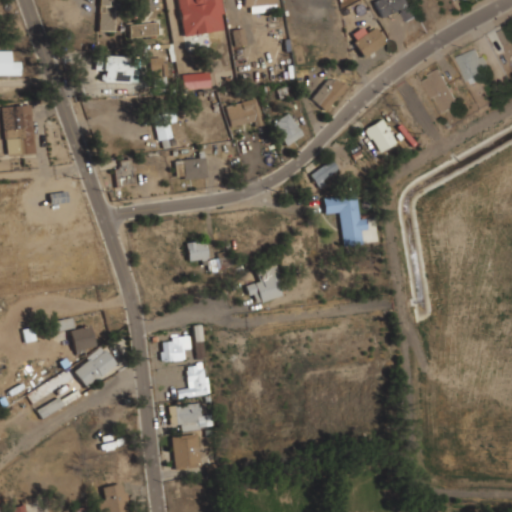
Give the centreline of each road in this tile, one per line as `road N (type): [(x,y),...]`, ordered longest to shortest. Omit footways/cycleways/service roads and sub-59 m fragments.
road 1 (tertiary): [(28,0),(134,320),(161,511)]
road 2 (residential): [(504,0),(394,70),(271,180),(230,197),(103,219)]
